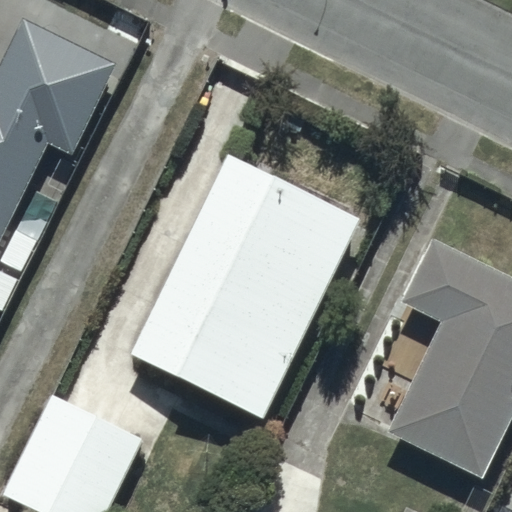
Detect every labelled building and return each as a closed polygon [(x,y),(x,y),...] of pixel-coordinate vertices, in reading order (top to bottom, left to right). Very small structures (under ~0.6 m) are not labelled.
[(0,232),(43,144),(67,156),(112,64),(20,19),(0,58),(0,232)] [(131,356),(259,418),(356,216),(228,154),(131,356)] [(385,428),(479,476),(511,410),(511,277),(431,236),(399,299),(440,320),(385,428)] [(0,491),(0,492),(38,511),(104,511),(141,440),(51,393),(0,491)] [(511,511),(511,509),(498,502),(493,511),(511,511)]
